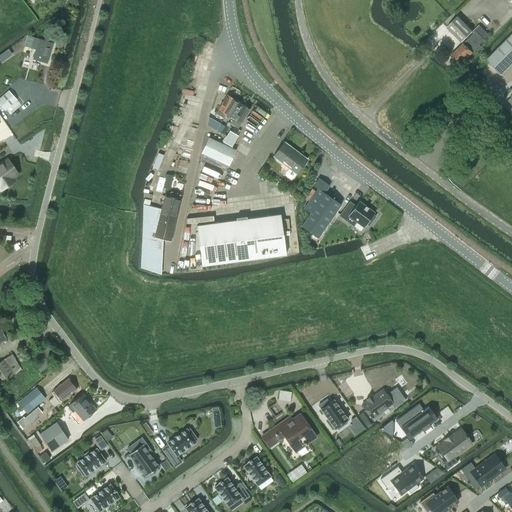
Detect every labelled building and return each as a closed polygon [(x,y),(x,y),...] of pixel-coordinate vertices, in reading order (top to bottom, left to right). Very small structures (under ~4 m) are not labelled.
[(446,27),(461,42),(473,31),(458,16),(446,27)] [(480,47),(479,46),(489,36),(479,25),(472,32),(474,33),(451,56),(460,65),(474,51),(475,52),(480,47)] [(511,35),(487,61),(501,75),(511,64),(511,35)] [(47,63),(52,44),(33,38),(34,38),(27,36),(24,46),(36,50),(33,59),(47,63)] [(0,105),(5,111),(17,100),(8,91),(0,98),(0,105)] [(225,115),(234,100),(227,95),(216,114),(223,119),(225,115)] [(233,119),(242,105),(234,100),(225,115),(233,119)] [(241,124),(249,109),(242,105),(233,119),(231,123),(238,127),(240,124),(241,124)] [(224,135),(228,128),(222,124),(218,131),(224,135)] [(231,147),(237,136),(230,131),(226,137),(226,136),(222,141),(231,147)] [(228,166),(235,150),(208,138),(201,153),(228,166)] [(296,173),(306,160),(284,143),(273,156),(289,168),(285,173),(286,175),(290,179),(292,178),(296,173)] [(0,188),(1,190),(14,181),(11,178),(17,174),(7,160),(0,165),(0,188)] [(318,238),(341,205),(324,193),(329,186),(318,178),(313,186),(317,189),(303,209),(310,213),(301,227),(318,238)] [(161,210),(154,238),(162,240),(170,242),(180,200),(165,196),(161,210)] [(355,206),(349,202),(339,216),(353,226),(356,222),(364,228),(366,224),(367,224),(368,226),(375,217),(373,215),(374,213),(358,202),(355,206)] [(141,268),(160,274),(162,240),(154,238),(161,210),(145,206),(141,268)] [(285,255),(280,215),(246,219),(246,217),(236,219),(236,221),(196,226),(202,266),(285,255)] [(24,354),(35,346),(34,345),(36,343),(33,339),(20,350),(24,354)] [(40,372),(59,357),(47,342),(40,348),(42,350),(37,354),(42,359),(35,366),(40,372)] [(21,370),(11,354),(0,361),(0,384),(21,370)] [(54,396),(48,401),(53,408),(74,391),(76,389),(73,386),(67,379),(57,388),(51,393),(54,396)] [(26,414),(45,398),(35,388),(17,403),(26,414)] [(367,401),(361,405),(371,419),(392,404),(382,390),(372,397),(371,396),(365,399),(367,401)] [(95,410),(82,395),(70,405),(67,407),(72,412),(74,410),(83,420),(95,410)] [(329,403),(326,400),(318,406),(321,409),(320,410),(334,429),(336,428),(338,430),(347,423),(345,421),(347,420),(333,400),(329,403)] [(398,419),(396,420),(396,421),(398,420),(410,437),(409,439),(410,439),(422,430),(423,432),(430,426),(429,425),(437,419),(436,419),(428,408),(429,408),(428,407),(423,411),(418,405),(398,419)] [(22,429),(42,413),(37,407),(24,418),(23,417),(14,424),(19,431),(22,429)] [(314,434),(311,429),(310,429),(299,414),(292,420),(289,417),(261,437),(269,448),(284,437),(289,443),(289,445),(292,450),(294,450),(295,452),(316,437),(314,436),(314,434)] [(67,440),(56,423),(40,434),(51,451),(67,440)] [(168,445),(162,449),(174,466),(181,462),(177,456),(196,442),(195,441),(197,439),(189,429),(187,430),(186,429),(167,443),(168,445)] [(106,430),(102,433),(108,441),(112,438),(106,430)] [(460,430),(437,446),(447,460),(443,463),(447,469),(457,462),(454,458),(454,457),(470,444),(466,438),(465,436),(464,436),(460,430)] [(40,446),(34,437),(33,435),(27,439),(34,450),(37,454),(42,450),(40,446)] [(407,438),(400,442),(407,448),(413,444),(411,441),(410,442),(407,438)] [(103,441),(97,446),(100,451),(107,446),(103,441)] [(145,443),(129,455),(145,477),(158,467),(149,454),(151,451),(145,443)] [(86,476),(105,462),(96,449),(89,454),(88,452),(82,456),(83,458),(76,463),(77,464),(75,466),(83,476),(85,474),(86,476)] [(49,459),(45,453),(45,452),(39,456),(43,463),(49,459)] [(470,463),(460,470),(465,476),(470,472),(480,486),(481,487),(505,469),(494,454),(475,469),(470,463)] [(256,457),(243,466),(257,486),(257,485),(270,477),(270,476),(256,457)] [(165,461),(160,465),(164,472),(170,468),(165,461)] [(397,467),(380,479),(387,490),(393,486),(400,496),(401,495),(407,490),(410,493),(418,487),(416,484),(422,479),(423,480),(423,479),(412,464),(411,464),(412,465),(401,472),(397,467)] [(301,466),(287,476),(291,482),(306,472),(301,466)] [(60,477),(54,481),(61,491),(67,487),(60,477)] [(227,478),(214,487),(219,494),(217,495),(221,501),(223,500),(228,507),(241,497),(242,500),(248,496),(239,484),(234,487),(227,478)] [(99,511),(119,497),(109,485),(90,499),(99,511)] [(433,493),(419,503),(425,511),(428,511),(431,510),(431,511),(448,511),(446,510),(458,502),(447,487),(435,496),(433,493)] [(505,487),(497,493),(502,501),(504,500),(511,510),(511,490),(509,493),(505,487)] [(77,508),(88,500),(84,493),(72,502),(77,508)] [(207,511),(198,499),(185,508),(187,511),(207,511)]
